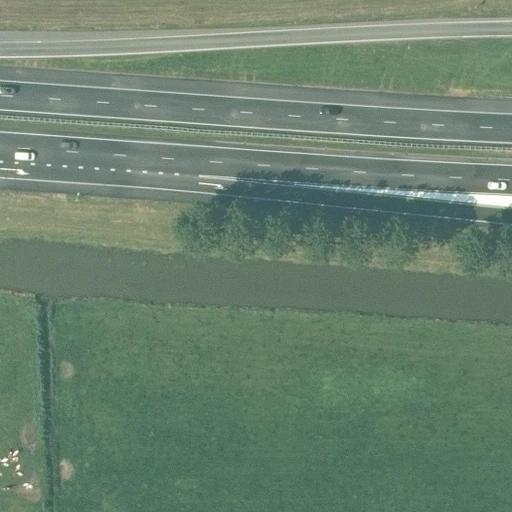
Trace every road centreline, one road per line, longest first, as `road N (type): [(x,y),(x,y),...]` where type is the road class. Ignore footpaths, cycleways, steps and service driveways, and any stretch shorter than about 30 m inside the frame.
road 1 (motorway): [(511,130),(0,96)]
road 2 (motorway): [(511,29),(0,49)]
road 3 (motorway): [(195,162),(343,204),(511,219)]
road 4 (motorway): [(195,162),(511,179)]
road 5 (motorway): [(0,148),(195,162)]
